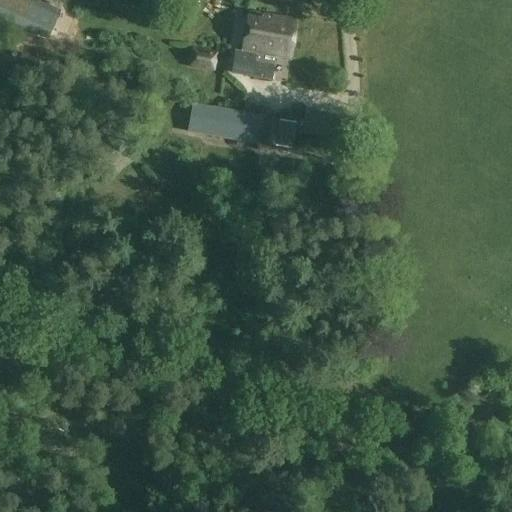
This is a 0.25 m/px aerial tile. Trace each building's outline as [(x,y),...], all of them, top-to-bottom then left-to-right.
[(0,0),(0,8),(23,18),(31,0),(0,0)] [(254,63),(251,77),(272,80),(274,67),(275,67),(277,56),(291,58),(297,21),(249,12),(243,50),(252,51),(250,62),(254,63)] [(193,47),(188,67),(215,72),(219,52),(193,47)] [(189,132),(258,143),(262,116),(193,105),(189,132)] [(265,117),(260,143),(292,149),(297,122),(265,117)]
